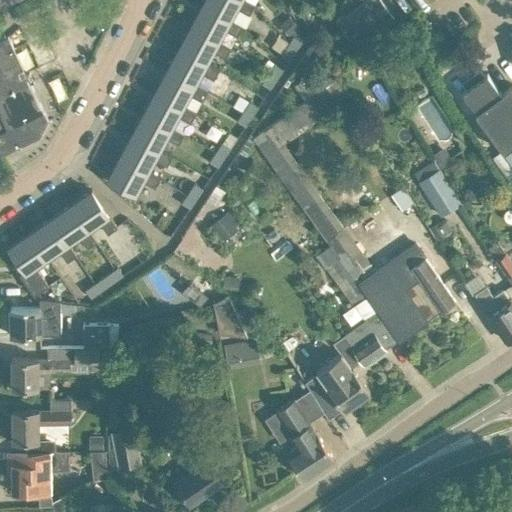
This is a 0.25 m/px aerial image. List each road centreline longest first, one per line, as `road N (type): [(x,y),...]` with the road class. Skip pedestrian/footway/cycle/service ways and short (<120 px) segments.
road 1 (residential): [(511,358),(284,511)]
road 2 (residential): [(0,201),(57,163),(141,0)]
road 3 (secondary): [(342,511),(451,447)]
